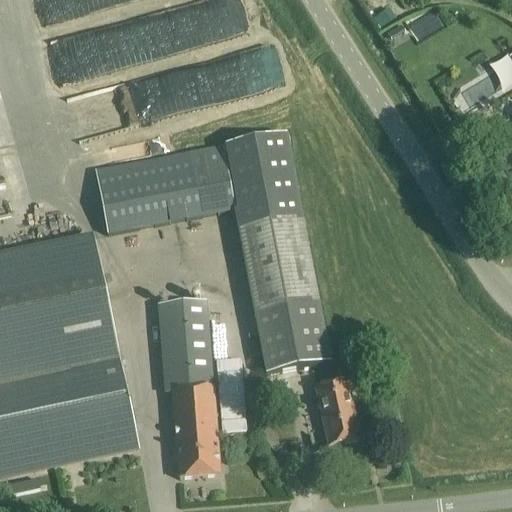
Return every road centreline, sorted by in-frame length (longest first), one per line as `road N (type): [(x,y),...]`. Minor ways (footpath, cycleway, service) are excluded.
road 1 (tertiary): [(502,295),(311,0)]
road 2 (tertiary): [(392,511),(511,497)]
